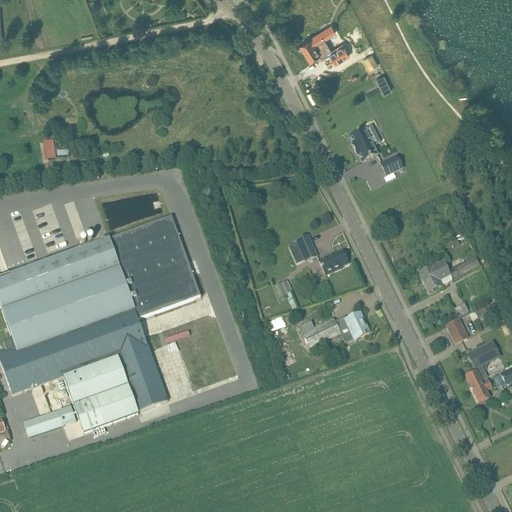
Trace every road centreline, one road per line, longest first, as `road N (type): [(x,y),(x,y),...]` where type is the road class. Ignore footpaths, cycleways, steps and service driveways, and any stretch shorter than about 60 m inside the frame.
road 1 (tertiary): [(494,511),(282,81),(225,0)]
road 2 (track): [(0,63),(207,21),(231,7)]
